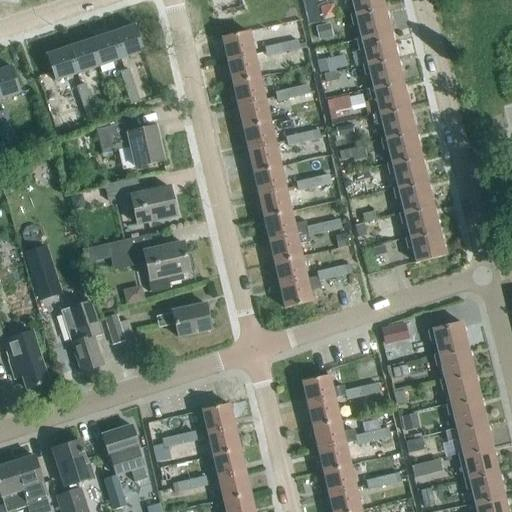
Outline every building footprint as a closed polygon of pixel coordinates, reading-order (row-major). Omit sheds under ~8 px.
[(302,0),(308,23),(320,21),(315,0),(302,0)] [(354,14),(384,7),(382,0),(345,0),(346,2),(351,0),(354,14)] [(390,32),(384,7),(354,14),(349,15),(352,26),(357,25),(360,39),(355,40),(390,32)] [(316,26),(319,39),(329,36),(326,24),(316,26)] [(134,26),(112,33),(121,60),(143,52),(134,26)] [(254,55),(249,32),(222,38),(227,61),(254,55)] [(396,57),(390,32),(355,40),(358,51),(363,50),(366,64),(361,65),(396,57)] [(121,60),(112,33),(90,41),(99,67),(121,60)] [(301,49),(300,44),(298,39),(281,43),(283,53),(301,49)] [(99,67),(90,41),(68,48),(77,74),(99,67)] [(283,53),(281,43),(264,47),(266,52),(267,57),(283,53)] [(81,85),(77,74),(68,48),(46,55),(55,82),(67,78),(71,90),(76,88),(77,87),(81,86),(81,85)] [(259,78),(256,65),(268,62),(266,57),(267,57),(266,52),(254,55),(227,61),(232,84),(259,78)] [(402,82),(396,57),(361,65),(364,76),(369,75),(373,89),(367,90),(368,90),(402,82)] [(320,72),(328,70),(325,58),(317,60),(320,72)] [(11,67),(0,70),(0,100),(20,93),(11,67)] [(135,85),(129,69),(119,72),(125,89),(135,85)] [(326,82),(337,79),(335,71),(324,74),(326,82)] [(264,100),(259,78),(232,84),(237,106),(264,100)] [(368,90),(370,101),(375,100),(379,114),(373,115),(374,115),(408,107),(402,82),(368,90)] [(85,83),(81,85),(81,86),(77,87),(76,88),(81,103),(91,100),(85,83)] [(310,94),(308,84),(291,88),(293,98),(310,94)] [(140,102),(135,85),(125,89),(130,105),(140,102)] [(293,98),(291,88),(275,92),(277,102),(293,98)] [(349,97),(326,102),(331,121),(337,119),(335,114),(352,110),(349,97)] [(96,116),(91,100),(81,103),(87,119),(96,116)] [(270,122),(264,100),(237,106),(242,129),(270,122)] [(414,132),(408,107),(374,115),(376,126),(381,125),(385,138),(380,140),(414,132)] [(12,126),(6,110),(0,112),(0,122),(2,129),(12,126)] [(275,145),(270,122),(242,129),(248,151),(275,145)] [(135,168),(163,161),(155,127),(127,134),(124,124),(96,131),(102,154),(130,147),(135,168)] [(351,124),(337,128),(338,136),(353,132),(351,124)] [(16,140),(12,126),(2,129),(7,143),(16,140)] [(319,129),(302,133),(304,143),(321,139),(319,129)] [(420,157),(414,132),(380,140),(382,151),(387,149),(391,163),(386,164),(386,165),(420,157)] [(304,143),(302,133),(285,137),(286,142),(287,142),(288,147),(304,143)] [(280,167),(277,156),(290,153),(288,147),(287,142),(286,142),(275,145),(248,151),(253,174),(280,167)] [(368,157),(365,145),(339,152),(341,160),(352,157),(353,161),(368,157)] [(427,181),(420,157),(386,165),(388,175),(393,174),(397,188),(392,189),(392,190),(427,181)] [(285,190),(280,167),(253,174),(258,196),(285,190)] [(369,178),(367,170),(356,172),(358,180),(369,178)] [(331,184),(330,179),(329,175),(312,179),(314,188),(331,184)] [(137,225),(176,216),(169,187),(140,194),(137,179),(104,186),(108,202),(130,197),(137,225)] [(314,188),(312,179),(295,183),(297,187),(298,191),(314,188)] [(433,206),(427,181),(392,190),(394,200),(400,199),(403,213),(398,214),(398,215),(433,206)] [(290,212),(288,201),(300,198),(298,191),(297,187),(285,190),(258,196),(263,219),(290,212)] [(74,208),(86,205),(83,193),(71,195),(74,208)] [(439,231),(433,206),(398,215),(400,225),(406,224),(409,238),(404,239),(404,240),(439,231)] [(306,221),(293,224),(290,212),(263,219),(269,241),(307,232),(309,237),(325,233),(322,223),(307,227),(306,221)] [(365,223),(376,220),(375,214),(363,217),(365,223)] [(339,219),(322,223),(325,233),(342,229),(339,219)] [(357,237),(366,235),(363,221),(354,223),(357,237)] [(24,248),(43,242),(37,223),(18,229),(24,248)] [(445,256),(439,231),(404,240),(407,250),(412,249),(415,263),(445,256)] [(301,257),(298,245),(310,242),(309,237),(307,232),(269,241),(274,263),(301,257)] [(150,235),(117,243),(82,251),(86,269),(97,267),(95,262),(110,258),(113,271),(145,263),(152,292),(169,288),(167,283),(182,279),(181,274),(189,272),(182,243),(153,250),(150,235)] [(336,238),(338,248),(349,246),(346,235),(336,238)] [(43,244),(24,251),(41,300),(60,293),(43,244)] [(372,248),(374,256),(386,253),(384,245),(372,248)] [(306,279),(301,257),(274,263),(279,286),(306,280),(306,279)] [(358,273),(352,275),(350,264),(333,268),(335,278),(344,277),(349,296),(363,293),(358,273)] [(335,278),(333,268),(316,272),(317,276),(318,276),(319,282),(320,282),(335,278)] [(311,303),(309,292),(306,280),(279,286),(284,309),(311,303)] [(130,302),(148,299),(146,285),(128,288),(130,302)] [(106,309),(111,308),(113,304),(112,299),(108,296),(103,298),(100,302),(102,307),(106,309)] [(80,372),(103,365),(94,337),(101,334),(90,302),(74,307),(85,339),(71,344),(80,372)] [(178,338),(211,330),(205,304),(172,312),(172,314),(156,318),(159,328),(175,325),(178,338)] [(117,315),(105,319),(113,346),(134,339),(128,320),(120,322),(117,315)] [(467,348),(461,322),(426,331),(429,342),(434,340),(438,354),(438,355),(467,348)] [(408,340),(404,324),(380,330),(384,346),(408,340)] [(48,383),(38,353),(32,332),(4,341),(10,361),(9,361),(15,379),(16,379),(15,378),(22,376),(26,390),(48,383)] [(473,373),(467,348),(438,355),(438,354),(432,356),(435,367),(440,365),(444,379),(444,380),(473,373)] [(397,354),(399,364),(411,361),(409,351),(397,354)] [(408,376),(406,366),(392,368),(393,378),(408,376)] [(479,397),(473,373),(444,380),(444,379),(438,380),(441,391),(446,390),(450,404),(450,405),(479,397)] [(302,382),(307,405),(334,399),(329,376),(302,382)] [(380,393),(378,383),(361,387),(363,397),(380,393)] [(363,397),(361,387),(344,391),(346,400),(363,397)] [(397,405),(405,403),(402,391),(395,393),(397,405)] [(485,422),(479,397),(450,405),(450,404),(445,405),(447,416),(452,415),(456,429),(485,422)] [(339,421),(334,399),(307,405),(312,428),(339,421)] [(202,411),(207,434),(234,427),(229,404),(202,411)] [(404,431),(419,427),(415,414),(401,417),(404,431)] [(364,433),(380,430),(377,417),(361,421),(364,433)] [(374,442),(371,432),(356,435),(355,430),(342,433),(339,421),(312,428),(317,450),(356,441),(358,446),(374,442)] [(491,447),(485,422),(456,429),(451,430),(453,441),(458,440),(462,454),(491,447)] [(136,450),(139,449),(131,426),(101,435),(109,459),(114,457),(119,474),(130,471),(133,481),(144,477),(136,450)] [(239,450),(234,427),(207,434),(196,436),(195,437),(196,441),(197,441),(198,446),(209,443),(212,456),(239,450)] [(388,428),(371,432),(374,442),(391,438),(388,428)] [(196,441),(195,437),(196,436),(195,431),(178,435),(180,445),(196,441)] [(180,445),(178,435),(161,439),(163,449),(180,445)] [(420,439),(406,442),(408,453),(423,449),(420,439)] [(92,478),(80,441),(53,450),(61,476),(64,475),(70,492),(80,489),(78,483),(92,478)] [(350,466),(347,454),(359,451),(358,446),(356,441),(317,450),(323,473),(350,466)] [(498,472),(491,447),(462,454),(457,455),(459,466),(464,465),(468,478),(468,479),(498,472)] [(197,458),(195,450),(185,452),(187,461),(197,458)] [(245,472),(239,450),(212,456),(217,479),(245,472)] [(50,511),(51,511),(42,483),(34,456),(13,463),(29,511),(50,511)] [(429,462),(411,466),(414,478),(432,473),(429,462)] [(29,511),(13,463),(0,467),(0,495),(0,496),(1,496),(4,505),(0,506),(0,511),(7,511),(26,506),(27,511),(29,511)] [(384,487),(382,477),(366,481),(365,475),(353,478),(350,466),(323,473),(328,495),(355,489),(366,486),(368,491),(384,487)] [(250,495),(245,472),(217,479),(223,501),(250,495)] [(504,497),(498,472),(468,479),(468,478),(463,480),(465,491),(470,489),(474,503),(474,504),(504,497)] [(399,473),(382,477),(384,487),(401,483),(399,473)] [(123,499),(116,476),(104,480),(110,503),(123,499)] [(205,477),(188,481),(191,490),(208,486),(205,477)] [(191,490),(188,481),(173,484),(175,494),(191,490)] [(80,489),(70,492),(55,497),(59,511),(89,511),(81,488),(80,489)] [(357,511),(360,511),(355,489),(328,495),(331,511),(357,511)] [(435,505),(432,489),(421,491),(424,507),(435,505)] [(253,511),(250,495),(223,501),(225,511),(253,511)] [(507,511),(504,497),(474,504),(474,503),(469,504),(470,511),(507,511)]
